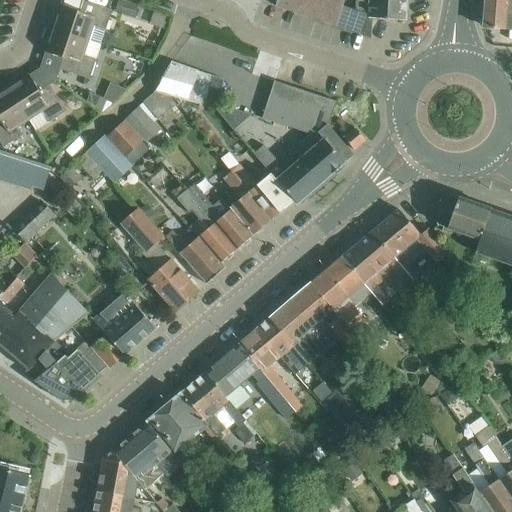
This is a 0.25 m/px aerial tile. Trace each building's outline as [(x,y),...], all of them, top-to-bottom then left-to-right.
[(277,0),(276,7),(369,38),(370,20),(406,22),(406,0),(277,0)] [(511,0),(485,0),(483,28),(511,31),(511,0)] [(55,16),(51,29),(89,41),(89,42),(101,46),(113,11),(83,1),(79,12),(60,6),(57,16),(55,16)] [(89,41),(51,29),(46,42),(48,42),(45,52),(63,59),(60,70),(90,80),(96,60),(84,56),(89,42),(89,41)] [(172,62),(155,93),(170,97),(198,105),(206,99),(211,76),(172,62)] [(19,79),(7,87),(29,120),(42,112),(49,123),(67,112),(50,85),(40,92),(29,75),(20,81),(19,79)] [(116,75),(109,88),(124,97),(131,83),(116,75)] [(224,81),(211,76),(206,99),(221,101),(224,81)] [(264,146),(254,154),(297,204),(346,163),(346,162),(354,155),(329,126),(337,102),(274,82),(262,119),(311,135),(293,150),(300,159),(286,171),(264,146)] [(29,120),(7,87),(0,91),(0,142),(4,148),(21,136),(16,129),(29,120)] [(170,97),(155,93),(144,103),(159,120),(177,105),(170,97)] [(126,120),(146,143),(160,131),(139,108),(126,120)] [(106,138),(124,157),(142,140),(125,121),(106,138)] [(356,151),(366,141),(356,129),(345,139),(356,151)] [(124,157),(106,138),(105,137),(88,152),(104,170),(103,171),(114,183),(132,166),(124,157)] [(0,151),(0,180),(31,191),(32,187),(44,191),(51,168),(0,151)] [(77,162),(94,180),(103,171),(104,170),(88,152),(77,162)] [(221,160),(232,174),(272,221),(279,214),(282,216),(289,209),(288,207),(290,205),(267,179),(257,188),(230,153),(221,160)] [(272,221),(232,174),(224,180),(238,196),(242,193),(245,197),(231,208),(253,235),(255,233),(259,235),(264,229),(265,226),(272,221)] [(195,185),(187,191),(233,253),(242,245),(245,247),(250,242),(249,238),(253,235),(231,208),(223,198),(213,207),(195,185)] [(187,191),(178,199),(190,214),(192,212),(199,220),(190,227),(199,238),(221,264),(225,260),(228,261),(234,256),(233,253),(187,191)] [(480,241),(491,210),(459,198),(443,193),(436,211),(440,213),(437,221),(438,226),(444,228),(442,232),(452,235),(453,231),(480,241)] [(39,202),(12,227),(26,243),(53,218),(39,202)] [(399,209),(373,232),(396,260),(404,270),(427,251),(437,264),(447,256),(441,248),(429,229),(421,235),(399,209)] [(511,216),(492,209),(491,210),(480,241),(475,253),(511,266),(511,216)] [(163,237),(149,221),(139,210),(123,225),(146,251),(142,253),(155,267),(156,267),(159,270),(147,281),(175,312),(199,291),(172,260),(171,261),(155,243),(163,237)] [(221,264),(199,238),(187,248),(173,232),(166,238),(206,285),(225,269),(221,264)] [(373,232),(343,257),(365,284),(367,286),(396,260),(373,232)] [(343,257),(312,283),(330,306),(333,310),(337,315),(351,304),(355,308),(372,293),(367,286),(365,284),(343,257)] [(21,314),(31,322),(53,342),(89,315),(55,278),(21,314)] [(0,298),(0,347),(5,352),(31,322),(21,314),(19,312),(16,316),(2,304),(5,300),(8,303),(24,285),(17,279),(0,298)] [(312,283),(270,319),(308,365),(339,339),(356,359),(366,351),(338,317),(328,325),(323,319),(333,310),(330,306),(312,283)] [(101,313),(94,320),(104,332),(107,335),(125,356),(156,329),(135,305),(125,293),(101,313)] [(337,315),(338,317),(366,351),(367,350),(362,344),(375,332),(355,308),(351,304),(337,315)] [(270,319),(258,329),(280,358),(296,376),(308,365),(270,319)] [(29,371),(39,359),(45,352),(53,342),(31,322),(5,352),(29,371)] [(296,413),(303,407),(296,398),(270,366),(280,358),(258,329),(239,345),(259,369),(265,376),(295,412),(296,413)] [(107,335),(91,349),(107,368),(109,370),(125,356),(107,335)] [(64,357),(56,364),(81,391),(89,384),(92,385),(98,380),(98,376),(107,368),(91,349),(86,343),(78,349),(77,351),(67,360),(64,357)] [(227,397),(259,369),(239,345),(206,374),(227,397)] [(45,352),(39,359),(48,371),(35,382),(62,403),(73,402),(83,393),(81,391),(56,364),(45,352)] [(206,374),(182,394),(217,436),(225,429),(213,414),(221,407),(239,428),(247,421),(227,397),(206,374)] [(259,382),(256,384),(281,415),(286,420),(295,412),(265,376),(259,382)] [(182,394),(148,423),(172,452),(174,454),(204,429),(227,459),(232,455),(217,436),(182,394)] [(511,499),(511,460),(502,446),(489,427),(488,427),(481,418),(468,427),(475,437),(483,448),(479,451),(511,499)] [(148,423),(114,451),(137,480),(145,490),(165,474),(157,464),(172,452),(148,423)] [(511,439),(502,446),(511,460),(511,439)] [(474,444),(465,450),(478,469),(468,476),(480,493),(493,511),(511,511),(511,499),(479,451),(474,444)] [(104,459),(97,493),(133,500),(137,480),(114,451),(104,459)] [(183,454),(178,459),(213,502),(223,494),(190,455),(187,459),(183,454)] [(493,511),(480,493),(454,454),(444,461),(465,493),(451,502),(457,511),(493,511)] [(0,511),(21,511),(23,506),(26,496),(25,496),(30,476),(0,468),(0,511)] [(97,493),(93,511),(141,511),(142,509),(132,508),(133,500),(97,493)] [(423,495),(414,500),(422,511),(454,511),(452,509),(448,511),(433,511),(432,509),(423,495)] [(409,511),(422,511),(414,500),(405,506),(409,511)]
